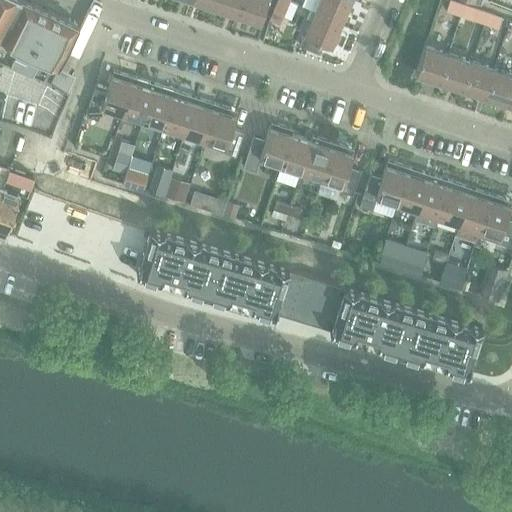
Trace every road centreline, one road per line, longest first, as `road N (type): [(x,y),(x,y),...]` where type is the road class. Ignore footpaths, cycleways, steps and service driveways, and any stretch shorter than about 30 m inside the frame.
road 1 (unclassified): [(511,403),(260,339),(0,257)]
road 2 (residential): [(76,0),(354,92)]
road 3 (residential): [(354,92),(511,144)]
